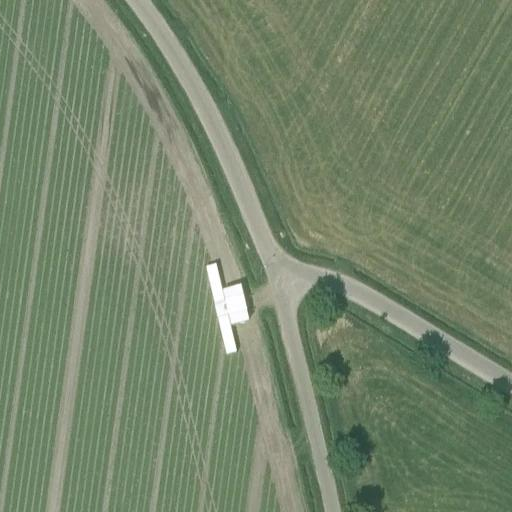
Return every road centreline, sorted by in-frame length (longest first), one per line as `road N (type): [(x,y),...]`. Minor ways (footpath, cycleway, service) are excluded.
road 1 (unclassified): [(275,284),(220,128),(168,33),(139,0)]
road 2 (unclassified): [(511,385),(339,283),(300,275),(275,284)]
road 3 (unclassified): [(332,511),(275,284)]
